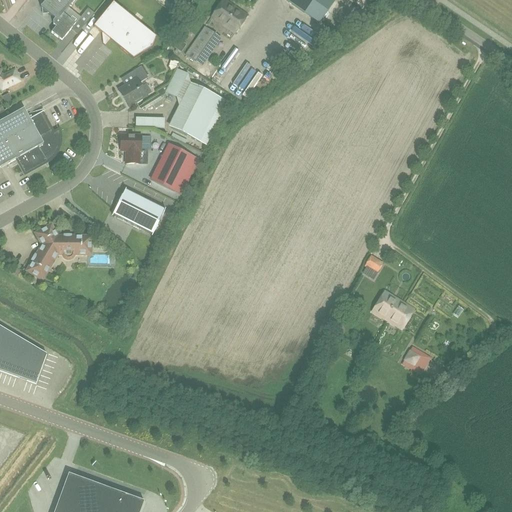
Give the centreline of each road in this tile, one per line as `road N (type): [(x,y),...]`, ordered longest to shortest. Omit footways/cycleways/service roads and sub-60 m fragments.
road 1 (unclassified): [(0,221),(76,177),(96,137),(82,92),(0,24)]
road 2 (tertiary): [(184,511),(196,488),(186,467),(0,400)]
